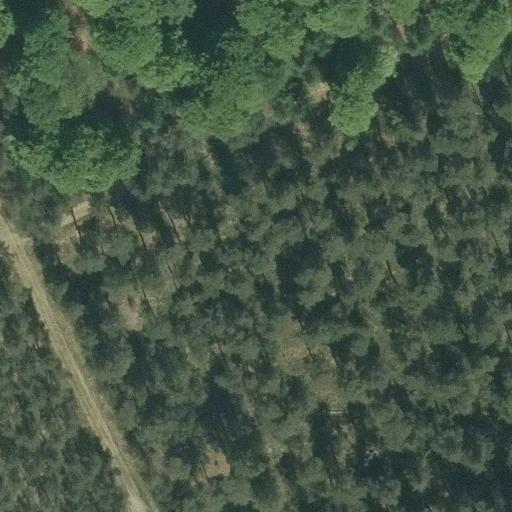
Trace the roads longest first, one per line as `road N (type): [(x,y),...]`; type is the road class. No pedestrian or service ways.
road 1 (track): [(511,19),(23,246)]
road 2 (track): [(23,246),(141,511)]
road 3 (track): [(306,511),(511,417)]
